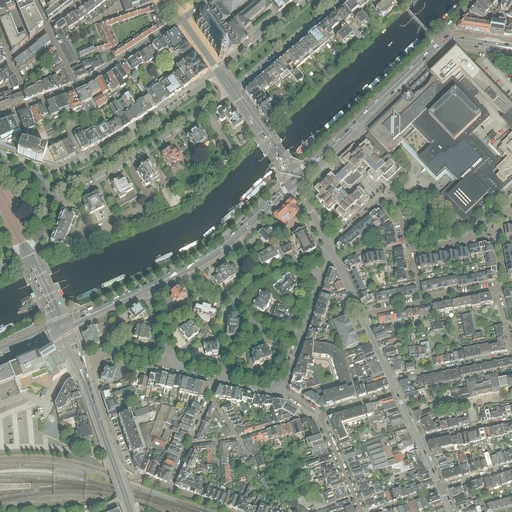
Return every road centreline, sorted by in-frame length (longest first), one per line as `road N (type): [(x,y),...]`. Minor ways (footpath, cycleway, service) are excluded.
road 1 (residential): [(47,202),(150,144),(215,101),(218,90),(203,84),(93,156),(35,178)]
road 2 (secondary): [(294,180),(428,53),(454,40)]
road 3 (residential): [(473,234),(411,244),(395,206),(379,198),(327,245)]
road 4 (residential): [(231,89),(337,0)]
road 5 (residential): [(493,288),(360,311)]
road 6 (residential): [(169,487),(122,463),(96,388)]
road 7 (residential): [(76,85),(182,19)]
road 8 (residential): [(392,378),(511,352)]
